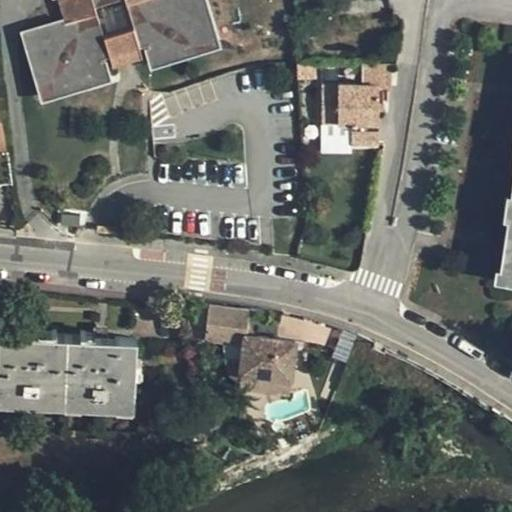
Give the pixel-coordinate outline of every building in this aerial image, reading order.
[(23,33),(44,104),(115,82),(108,59),(122,55),(146,48),(153,71),(224,49),(209,0),(54,0),(61,21),(23,33)] [(325,87),(325,153),(346,153),(346,147),(381,147),(381,87),(394,87),(394,66),(365,66),(365,87),(325,87)] [(301,67),(301,81),(319,81),(319,67),(301,67)] [(0,188),(16,186),(0,98),(0,188)] [(82,215),(62,213),(60,227),(81,228),(82,215)] [(211,307),(208,340),(226,342),(226,359),(232,362),(245,363),(243,390),(292,398),(300,344),(249,336),(253,313),(211,307)] [(0,333),(0,395),(14,396),(14,401),(51,402),(51,397),(83,399),(83,403),(120,405),(120,401),(136,401),(138,339),(0,333)] [(307,431),(291,442),(299,453),(315,441),(307,431)]
